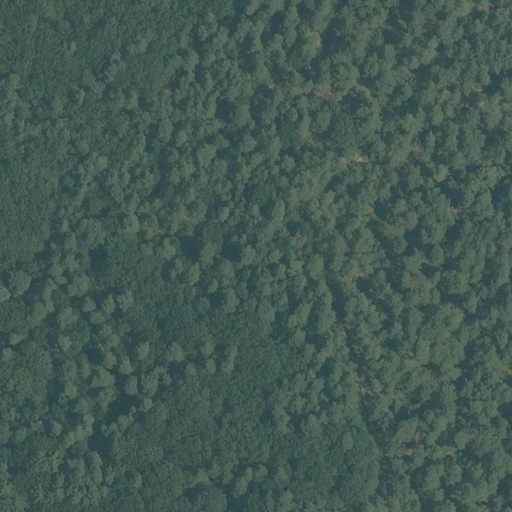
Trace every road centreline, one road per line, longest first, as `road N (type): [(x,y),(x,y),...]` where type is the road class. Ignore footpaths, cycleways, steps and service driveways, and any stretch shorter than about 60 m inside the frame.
road 1 (track): [(339,0),(337,32),(382,120),(328,228),(323,257),(380,449),(385,511)]
road 2 (track): [(0,424),(67,389),(192,104),(238,13),(254,0)]
road 3 (track): [(511,1),(385,17),(345,45)]
